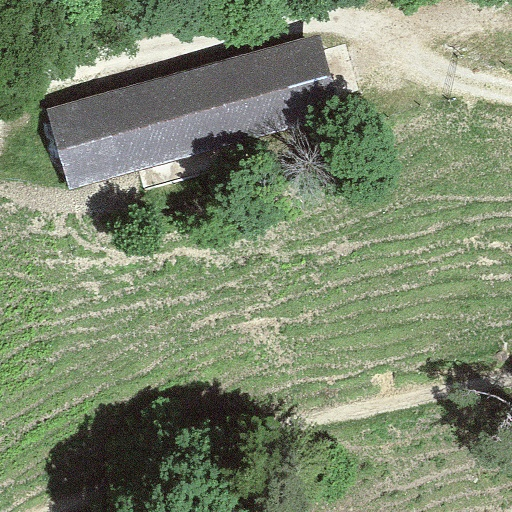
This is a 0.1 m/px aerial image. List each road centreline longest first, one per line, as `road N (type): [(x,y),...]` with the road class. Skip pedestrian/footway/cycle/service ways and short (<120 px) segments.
road 1 (track): [(75,511),(400,401),(511,381)]
road 2 (track): [(0,104),(307,18),(370,31)]
road 3 (track): [(370,31),(451,78),(511,93)]
